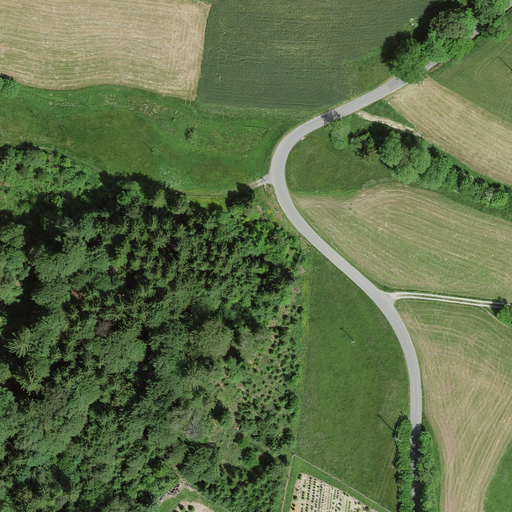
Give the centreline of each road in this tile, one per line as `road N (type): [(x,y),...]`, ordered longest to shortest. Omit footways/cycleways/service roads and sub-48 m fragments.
road 1 (unclassified): [(511,0),(403,79),(298,132),(278,163),(293,215),(379,299),(404,338),(416,388),(418,511)]
road 2 (track): [(0,148),(42,149),(167,190),(223,192),(278,178)]
road 3 (track): [(511,306),(379,299)]
